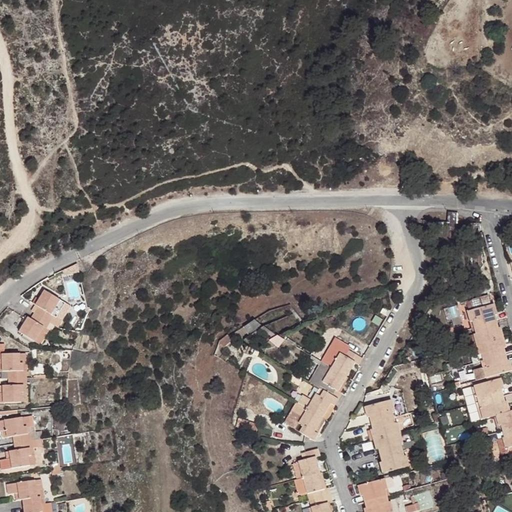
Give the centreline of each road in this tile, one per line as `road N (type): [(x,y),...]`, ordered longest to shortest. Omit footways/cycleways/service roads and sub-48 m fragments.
road 1 (residential): [(398,199),(167,211),(68,255),(0,301)]
road 2 (residential): [(350,511),(332,439),(419,281),(398,199)]
road 3 (track): [(0,254),(22,237),(32,208),(11,143),(0,56)]
